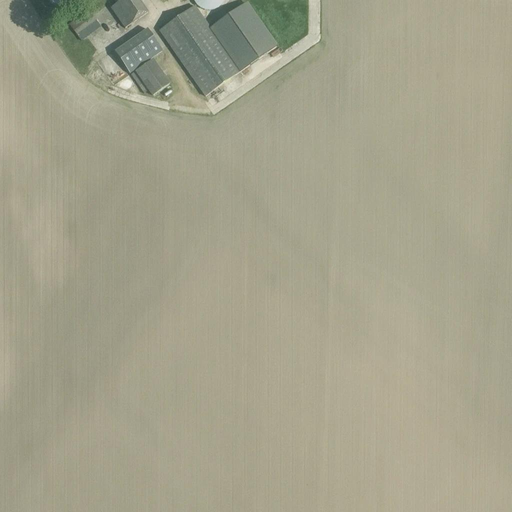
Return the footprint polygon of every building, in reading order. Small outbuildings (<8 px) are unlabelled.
[(147,13),(138,0),(113,0),(116,4),(111,8),(125,29),(147,13)] [(224,0),(223,0),(193,0),(194,1),(197,5),(200,8),(204,10),(209,10),(214,10),(218,8),(221,4),(224,0)] [(278,46),(247,2),(210,28),(195,7),(159,31),(205,97),(241,72),(278,46)] [(88,10),(69,25),(76,35),(96,20),(88,10)] [(148,30),(140,35),(155,56),(163,51),(148,30)] [(152,60),(135,72),(131,75),(144,94),(148,91),(152,97),(170,84),(152,60)]
